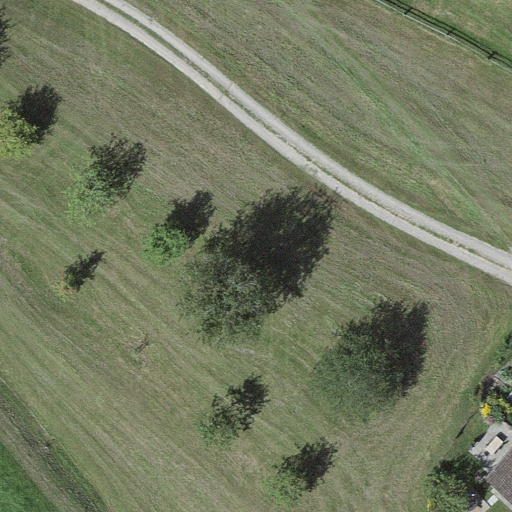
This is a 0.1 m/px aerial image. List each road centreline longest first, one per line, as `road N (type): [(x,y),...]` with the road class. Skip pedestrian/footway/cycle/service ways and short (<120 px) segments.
road 1 (track): [(93,0),(143,22),(414,231),(511,275)]
road 2 (track): [(288,0),(396,107),(511,241)]
